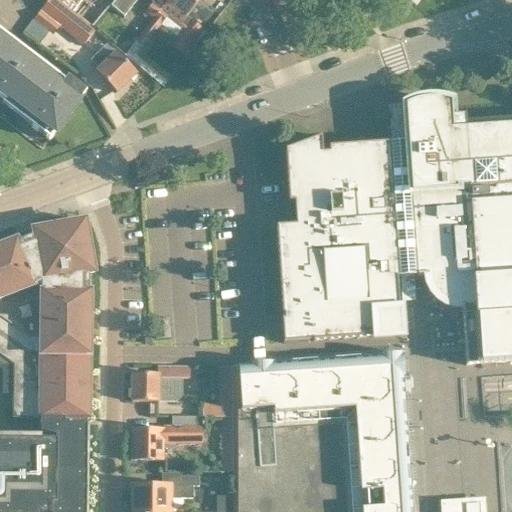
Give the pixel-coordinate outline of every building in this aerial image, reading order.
[(51,0),(51,1),(50,0),(49,0),(47,3),(33,21),(54,37),(61,27),(83,44),(95,30),(91,28),(57,0),(51,0)] [(93,0),(90,4),(103,15),(110,6),(114,0),(93,0)] [(114,0),(110,6),(123,16),(136,0),(114,0)] [(168,0),(153,20),(152,19),(136,39),(124,55),(133,62),(168,17),(183,30),(170,46),(182,56),(203,30),(186,17),(199,0),(168,0)] [(154,0),(144,13),(152,19),(153,20),(168,0),(154,0)] [(65,83),(0,33),(0,99),(3,102),(1,105),(49,142),(56,133),(56,132),(65,121),(85,95),(85,94),(66,80),(65,83)] [(96,73),(116,94),(136,75),(116,54),(114,55),(105,46),(90,60),(99,70),(96,73)] [(464,126),(452,127),(450,104),(449,104),(448,103),(447,103),(446,103),(445,103),(445,102),(444,102),(443,102),(442,102),(441,102),(440,102),(439,101),(438,101),(437,101),(436,101),(435,101),(434,101),(433,101),(432,101),(431,101),(430,101),(429,101),(428,101),(427,101),(426,101),(425,101),(424,101),(423,101),(422,101),(421,101),(420,102),(419,102),(418,102),(417,102),(416,102),(415,103),(414,103),(413,103),(412,104),(411,104),(410,104),(409,105),(408,105),(407,106),(406,106),(405,107),(407,142),(403,143),(372,145),(329,148),(329,153),(323,154),(321,137),(320,138),(285,151),(288,203),(294,203),(295,216),(295,226),(276,228),(282,320),(281,320),(283,344),(401,336),(397,279),(412,278),(427,277),(428,285),(432,293),(438,299),(445,304),(453,307),(462,307),(466,367),(511,363),(511,120),(464,124),(464,126)] [(87,424),(81,424),(81,419),(88,419),(89,293),(88,293),(88,280),(88,275),(94,275),(87,237),(84,222),(32,231),(33,237),(28,238),(16,243),(16,241),(0,247),(0,356),(13,366),(12,419),(31,419),(31,417),(40,417),(39,419),(41,419),(65,419),(65,447),(86,447),(87,424)] [(408,463),(406,446),(408,445),(408,442),(407,442),(405,424),(407,424),(406,420),(405,420),(404,402),(405,402),(405,399),(404,399),(402,381),(404,381),(404,377),(402,377),(402,359),(402,355),(398,356),(398,357),(381,358),(381,357),(269,365),(269,367),(251,368),(251,366),(248,366),(248,367),(244,368),(242,367),(243,368),(239,368),(237,368),(233,368),(232,368),(232,369),(232,406),(232,419),(232,445),(232,511),(411,511),(411,510),(413,510),(412,506),(411,506),(410,488),(411,488),(411,485),(410,485),(408,467),(410,467),(409,463),(408,463)] [(132,403),(158,403),(158,402),(176,403),(181,399),(182,380),(190,380),(190,368),(157,368),(157,376),(132,376),(132,403)] [(232,419),(232,406),(222,406),(222,419),(232,419)] [(131,462),(162,462),(162,445),(202,446),(202,418),(172,418),(172,428),(163,428),(163,430),(131,430),(131,462)] [(85,511),(86,504),(86,447),(65,447),(65,419),(41,419),(41,437),(0,436),(0,511),(85,511)] [(191,500),(191,487),(198,487),(198,475),(162,475),(162,486),(131,486),(131,511),(171,511),(171,500),(191,500)] [(439,499),(439,511),(483,511),(483,498),(439,499)]
